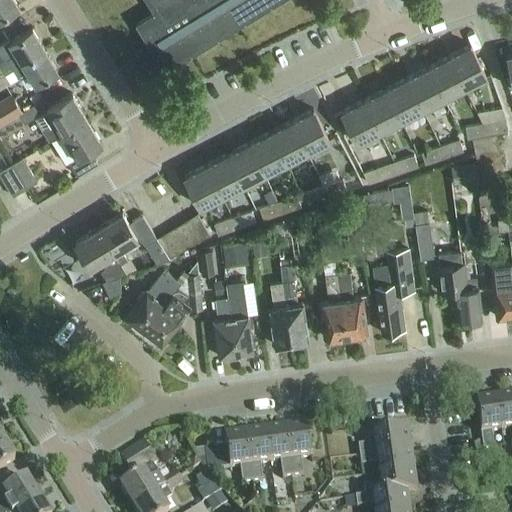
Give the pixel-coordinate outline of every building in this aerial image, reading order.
[(0,0),(0,18),(19,8),(13,0),(0,0)] [(145,0),(154,13),(135,24),(165,72),(282,0),(145,0)] [(0,78),(5,75),(13,70),(45,51),(32,30),(10,43),(9,41),(0,46),(0,78)] [(449,56),(448,57),(464,88),(486,77),(473,51),(470,45),(456,53),(449,57),(449,56)] [(58,72),(45,51),(13,70),(19,80),(28,75),(35,85),(58,72)] [(428,67),(426,68),(442,99),(464,88),(448,57),(435,64),(428,67)] [(406,78),(405,79),(421,110),(442,99),(426,68),(413,74),(414,75),(407,78),(406,78)] [(5,75),(0,78),(0,89),(10,83),(5,75)] [(385,89),(384,90),(400,121),(421,110),(405,79),(392,85),(392,86),(385,89)] [(364,100),(362,101),(378,132),(400,121),(384,90),(371,96),(371,97),(364,100)] [(35,117),(50,141),(87,119),(72,94),(35,117)] [(0,124),(21,112),(13,99),(0,107),(0,124)] [(378,132),(362,101),(349,107),(350,108),(341,112),(357,143),(378,132)] [(292,120),(290,121),(307,153),(329,141),(316,115),(313,110),(299,117),(292,121),(292,120)] [(25,124),(19,114),(0,125),(0,137),(1,139),(25,124)] [(87,119),(50,141),(50,142),(51,141),(66,164),(69,162),(77,176),(97,163),(90,151),(102,143),(87,119)] [(505,120),(485,124),(487,135),(496,134),(507,132),(505,120)] [(271,131),(269,132),(285,164),(307,153),(290,121),(278,128),(271,132),(271,131)] [(467,139),(472,138),(487,135),(485,124),(465,128),(467,139)] [(249,143),(248,143),(264,175),(285,164),(269,132),(256,139),(250,143),(249,143)] [(472,138),(474,150),(498,145),(496,134),(487,135),(472,138)] [(459,140),(441,147),(444,158),(463,152),(459,140)] [(228,153),(226,154),(243,186),(264,175),(248,143),(235,150),(228,154),(228,153)] [(474,150),(476,161),(500,157),(498,145),(474,150)] [(444,158),(441,147),(422,153),(426,165),(444,158)] [(207,164),(205,165),(221,197),(243,186),(226,154),(214,161),(207,165),(207,164)] [(414,156),(395,162),(399,174),(418,167),(414,156)] [(476,161),(479,173),(503,168),(500,157),(476,161)] [(23,158),(12,165),(26,189),(37,182),(23,158)] [(399,174),(395,162),(376,169),(380,180),(399,174)] [(475,162),(463,164),(465,181),(467,191),(477,190),(476,184),(477,184),(477,179),(478,179),(475,162)] [(26,189),(12,165),(0,172),(0,176),(13,197),(26,189)] [(221,197),(205,165),(192,172),(184,177),(200,208),(221,197)] [(483,184),(496,181),(505,180),(503,168),(479,173),(481,184),(483,184)] [(343,180),(324,187),(328,198),(347,192),(343,180)] [(409,185),(391,187),(393,203),(399,202),(402,220),(404,220),(405,227),(416,226),(415,218),(413,219),(409,185)] [(328,198),(324,187),(305,193),(309,205),(328,198)] [(373,193),(355,196),(357,207),(375,204),(373,193)] [(297,196),(278,202),(282,214),(301,207),(297,196)] [(282,214),(278,202),(260,209),(263,220),(282,214)] [(416,226),(420,260),(433,258),(427,211),(414,213),(415,218),(416,226)] [(252,212),(233,218),(237,229),(256,223),(252,212)] [(123,214),(99,229),(121,265),(127,260),(120,248),(137,238),(123,214)] [(197,214),(187,220),(200,241),(210,235),(197,214)] [(237,229),(233,218),(214,224),(218,236),(237,229)] [(187,220),(177,227),(190,248),(200,241),(187,220)] [(286,222),(276,224),(277,233),(288,231),(286,222)] [(177,227),(167,233),(179,254),(190,248),(177,227)] [(101,272),(106,281),(119,277),(127,275),(121,265),(99,229),(75,243),(89,267),(101,260),(106,269),(101,272)] [(167,233),(157,239),(169,260),(179,254),(167,233)] [(347,239),(351,266),(364,264),(361,238),(347,239)] [(169,260),(157,239),(145,246),(156,264),(169,260)] [(251,242),(252,258),(265,257),(263,241),(251,242)] [(247,243),(225,243),(225,263),(247,262),(247,243)] [(320,247),(322,264),(334,263),(332,246),(320,247)] [(407,249),(387,252),(391,284),(375,286),(382,333),(405,330),(400,293),(413,291),(407,249)] [(198,253),(201,276),(214,275),(211,251),(198,253)] [(442,292),(451,291),(465,290),(464,279),(469,278),(467,264),(462,264),(460,252),(438,254),(440,266),(439,266),(440,272),(437,272),(438,281),(441,280),(442,292)] [(186,276),(189,304),(201,302),(197,261),(186,276)] [(511,315),(511,261),(491,264),(497,317),(500,317),(502,319),(509,318),(510,316),(511,315)] [(282,282),(291,346),(303,344),(302,342),(307,342),(301,303),(298,304),(294,281),(291,265),(280,266),(282,282)] [(143,331),(178,286),(181,283),(164,269),(146,292),(143,292),(137,299),(138,302),(127,317),(129,320),(129,322),(135,327),(137,326),(143,331)] [(350,273),(338,275),(346,336),(352,335),(355,337),(361,336),(363,334),(366,333),(361,297),(353,298),(350,273)] [(346,336),(338,275),(325,276),(328,301),(321,302),(326,338),(329,338),(331,340),(337,339),(339,337),(346,336)] [(119,277),(106,281),(103,283),(110,298),(121,292),(119,277)] [(465,290),(451,291),(452,306),(457,305),(459,322),(468,321),(470,323),(476,322),(477,320),(482,319),(478,287),(478,288),(476,277),(469,278),(464,279),(465,290)] [(291,346),(282,282),(270,284),(274,307),(270,308),(275,346),(280,346),(280,348),(291,346)] [(223,283),(214,284),(215,295),(225,294),(223,283)] [(178,286),(143,331),(150,336),(150,338),(156,343),(158,342),(161,344),(181,318),(180,317),(188,307),(178,299),(184,291),(178,286)] [(226,287),(228,298),(236,355),(239,354),(244,355),(249,353),(253,352),(248,315),(243,316),(240,296),(238,286),(226,287)] [(236,355),(228,298),(215,299),(218,320),(212,321),(218,357),(223,357),(228,358),(232,355),(236,355)] [(511,394),(496,397),(501,432),(511,430),(511,435),(511,394)] [(501,432),(496,397),(476,400),(483,452),(494,450),(491,433),(501,432)] [(306,424),(285,427),(293,478),(303,477),(300,460),(311,458),(306,424)] [(285,427),(265,429),(270,464),(280,463),(282,480),(293,478),(285,427)] [(265,429),(245,432),(252,484),(262,483),(260,466),(270,464),(265,429)] [(358,447),(359,457),(411,450),(408,429),(373,434),(375,445),(358,447)] [(252,484),(245,432),(224,435),(226,448),(212,450),(213,458),(205,460),(207,473),(240,468),(242,485),(252,484)] [(0,441),(0,470),(15,462),(1,441),(0,441)] [(143,442),(120,457),(126,466),(150,452),(143,442)] [(120,487),(133,508),(164,489),(161,483),(157,477),(148,482),(143,474),(160,463),(152,450),(150,452),(126,466),(134,479),(120,487)] [(378,465),(379,475),(414,470),(411,450),(359,457),(361,468),(378,465)] [(355,499),(417,491),(414,470),(379,475),(380,485),(364,487),(365,497),(355,499)] [(176,474),(168,478),(176,490),(183,485),(176,474)] [(195,481),(202,491),(197,494),(203,504),(221,493),(215,484),(206,474),(195,481)] [(164,489),(133,508),(135,511),(166,511),(163,505),(171,500),(168,494),(176,490),(168,478),(161,483),(164,489)] [(0,511),(17,511),(38,500),(25,479),(3,493),(9,502),(0,507),(0,511)] [(373,507),(374,511),(409,511),(407,493),(417,491),(355,499),(357,509),(373,507)] [(45,511),(38,500),(17,511),(45,511)] [(255,511),(254,502),(242,511),(255,511)]
